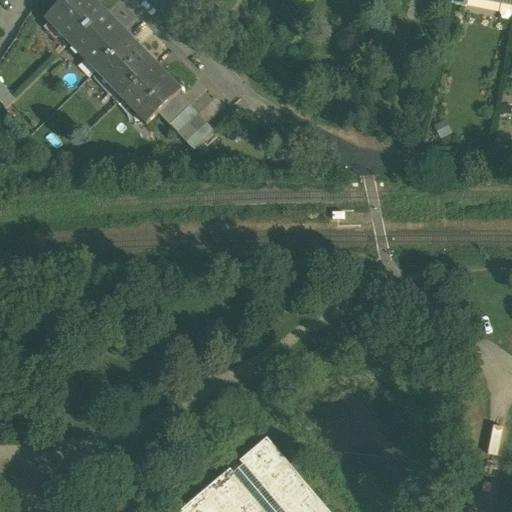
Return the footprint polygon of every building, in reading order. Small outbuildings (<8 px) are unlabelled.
[(91,0),(67,0),(46,20),(72,47),(106,15),(91,0)] [(453,0),(452,7),(466,9),(467,0),(453,0)] [(106,15),(72,47),(97,73),(131,41),(106,15)] [(156,67),(131,41),(97,73),(122,99),(125,96),(156,67)] [(156,67),(125,96),(134,106),(131,109),(147,126),(158,115),(178,96),(181,93),(156,67)] [(16,101),(0,85),(0,105),(5,111),(16,101)] [(178,96),(158,115),(169,127),(189,107),(178,96)] [(189,107),(169,127),(178,135),(198,116),(189,107)] [(198,116),(178,135),(186,144),(206,124),(198,116)] [(215,133),(206,124),(186,144),(194,153),(215,133)] [(330,511),(267,439),(180,511),(330,511)]
